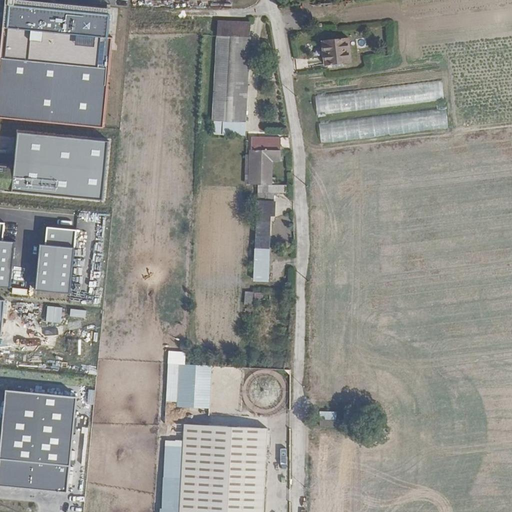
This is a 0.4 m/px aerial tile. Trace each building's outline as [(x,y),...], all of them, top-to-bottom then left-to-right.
[(113,10),(16,0),(0,0),(0,6),(0,116),(101,127),(113,10)] [(248,72),(250,38),(221,35),(217,116),(216,117),(216,121),(245,123),(248,72)] [(245,123),(249,124),(250,124),(255,38),(250,38),(248,72),(245,123)] [(346,41),(320,43),(323,68),(349,65),(346,41)] [(317,113),(442,99),(440,82),(405,86),(315,96),(317,113)] [(443,111),(319,121),(320,140),(445,130),(443,111)] [(245,123),(216,121),(215,135),(245,136),(245,123)] [(109,142),(20,132),(16,168),(0,165),(0,188),(5,189),(103,199),(109,142)] [(261,185),(263,139),(254,138),(252,184),(261,185)] [(264,185),(263,190),(273,190),(274,181),(275,164),(281,165),(282,140),(266,139),(265,154),(264,154),(263,185),(264,185)] [(260,190),(257,249),(270,250),(272,216),(274,216),(274,206),(277,206),(277,201),(281,201),(281,197),(288,197),(288,191),(278,191),(273,190),(263,190),(260,190)] [(0,287),(10,289),(14,243),(1,242),(3,224),(0,223),(0,287)] [(42,246),(37,245),(32,290),(71,294),(77,231),(43,228),(42,246)] [(245,292),(244,301),(251,302),(252,293),(245,292)] [(45,322),(61,323),(62,307),(46,306),(45,322)] [(85,319),(86,311),(70,308),(68,316),(85,319)] [(19,366),(36,368),(37,360),(20,358),(19,366)] [(175,402),(175,407),(209,409),(211,365),(167,363),(165,401),(175,402)] [(73,397),(3,391),(0,422),(0,486),(63,492),(73,397)] [(335,412),(320,411),(319,419),(335,420),(335,412)] [(263,511),(268,429),(183,425),(178,511),(263,511)]
